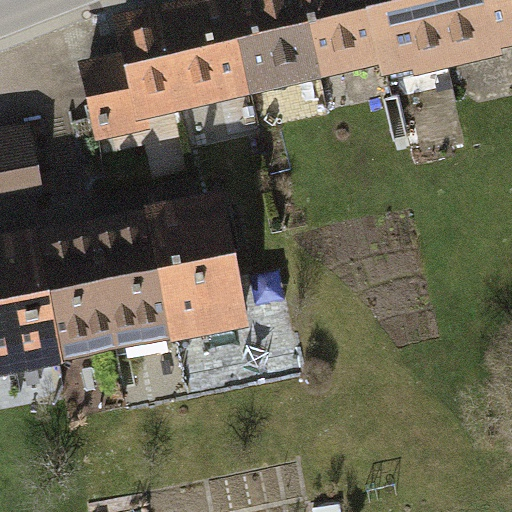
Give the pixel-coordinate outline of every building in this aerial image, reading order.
[(251,101),(227,0),(204,0),(161,10),(185,116),(251,101)] [(320,84),(299,0),(227,0),(251,101),(320,84)] [(378,71),(361,0),(299,0),(320,84),(378,71)] [(451,73),(433,0),(361,0),(378,71),(381,83),(411,76),(412,82),(451,73)] [(511,52),(511,0),(433,0),(451,73),(503,61),(502,55),(511,52)] [(185,116),(161,10),(109,22),(117,57),(77,67),(95,145),(149,133),(147,125),(185,116)] [(0,199),(43,191),(30,126),(0,131),(0,199)] [(143,214),(169,346),(170,349),(248,334),(221,196),(142,211),(143,214)] [(143,214),(91,224),(117,356),(169,346),(143,214)] [(35,235),(61,367),(117,356),(91,224),(35,235)] [(0,239),(0,382),(62,371),(61,367),(35,235),(35,232),(0,239)]
